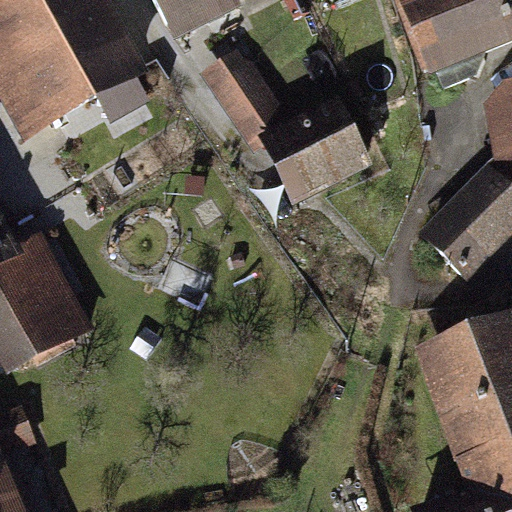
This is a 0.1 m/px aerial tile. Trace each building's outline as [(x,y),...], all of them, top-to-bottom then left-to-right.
[(119,0),(1,0),(0,1),(0,83),(37,156),(166,89),(119,0)] [(511,0),(173,0),(197,43),(281,0),(408,0),(437,67),(511,38),(511,0)] [(243,57),(212,79),(251,135),(283,113),(243,57)] [(511,94),(492,99),(504,166),(433,242),(481,290),(511,259),(511,94)] [(336,109),(272,140),(299,195),(363,163),(336,109)] [(0,335),(30,385),(110,338),(52,241),(37,250),(0,187),(0,335)] [(511,511),(511,327),(427,361),(482,497),(443,511),(511,511)] [(34,412),(0,425),(0,511),(42,511),(23,465),(51,453),(34,412)]
